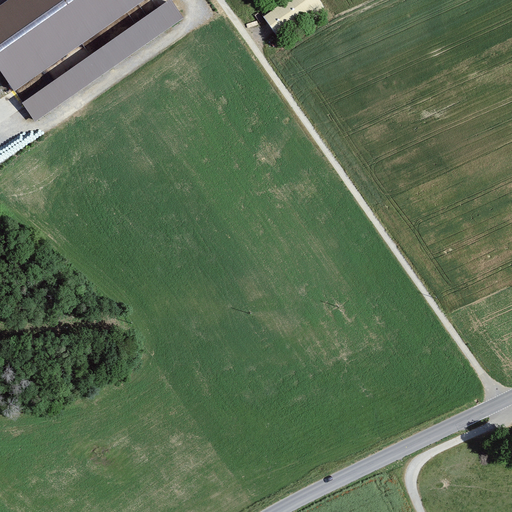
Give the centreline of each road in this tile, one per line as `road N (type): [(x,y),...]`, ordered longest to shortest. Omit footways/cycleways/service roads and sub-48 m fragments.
road 1 (track): [(219,0),(499,403)]
road 2 (tertiary): [(278,511),(499,403)]
road 3 (unclassified): [(499,403),(499,424),(414,467),(410,483),(421,511)]
